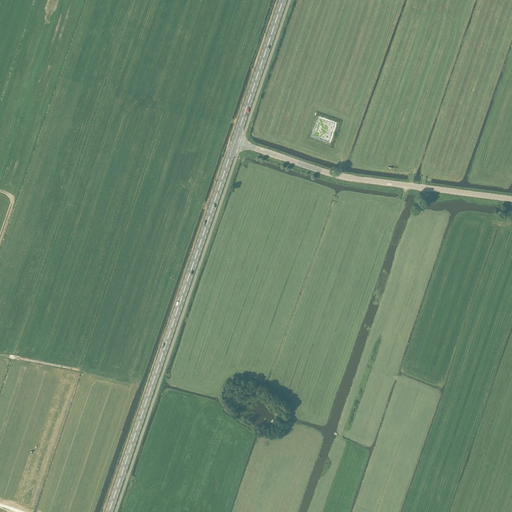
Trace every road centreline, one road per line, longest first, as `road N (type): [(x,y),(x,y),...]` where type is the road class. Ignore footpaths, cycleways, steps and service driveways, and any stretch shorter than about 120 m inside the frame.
road 1 (secondary): [(109,511),(234,141)]
road 2 (unclassified): [(511,199),(342,176),(234,141)]
road 3 (secondary): [(234,141),(283,0)]
